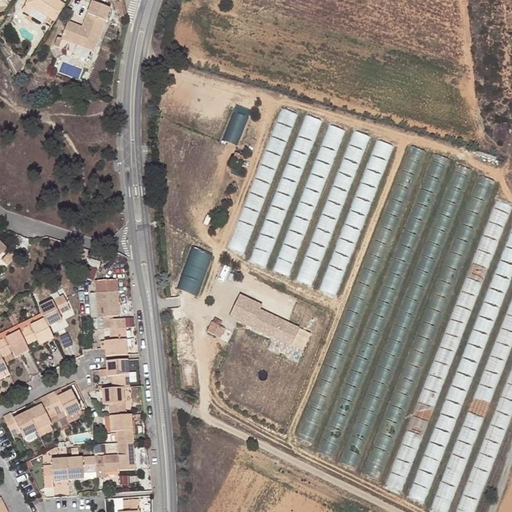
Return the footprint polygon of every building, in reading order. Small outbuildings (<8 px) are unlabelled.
[(27,0),(26,2),(33,8),(53,22),(64,6),(57,1),(55,5),(51,3),(53,0),(27,0)] [(28,15),(33,8),(26,2),(21,10),(28,15)] [(76,26),(68,23),(61,40),(58,39),(54,47),(73,54),(76,46),(93,53),(109,11),(92,4),(82,29),(79,28),(78,32),(74,31),(76,26)] [(235,111),(225,139),(240,144),(250,116),(235,111)] [(309,114),(301,136),(315,142),(323,119),(309,114)] [(338,150),(346,129),(332,124),(324,144),(338,150)] [(356,130),(351,144),(366,149),(371,135),(356,130)] [(378,142),(377,154),(393,154),(393,143),(378,142)] [(411,145),(406,170),(420,172),(425,148),(411,145)] [(243,156),(234,151),(228,163),(237,167),(243,156)] [(437,153),(430,171),(444,176),(451,158),(437,153)] [(487,197),(494,179),(483,174),(476,192),(487,197)] [(496,201),(495,218),(510,219),(510,202),(496,201)] [(0,257),(8,250),(0,241),(0,257)] [(199,296),(217,255),(196,246),(178,287),(199,296)] [(2,261),(7,266),(17,257),(11,252),(2,261)] [(95,281),(98,317),(103,316),(113,316),(119,315),(117,280),(95,281)] [(301,325),(262,308),(264,302),(241,293),(230,317),(293,344),(301,325)] [(42,314),(44,319),(48,327),(62,320),(59,314),(70,309),(63,296),(39,308),(42,314)] [(42,314),(17,326),(20,331),(44,319),(42,314)] [(214,327),(228,331),(231,321),(218,316),(214,327)] [(103,329),(110,328),(125,327),(124,318),(113,319),(103,320),(103,329)] [(40,345),(54,338),(48,327),(44,319),(20,331),(26,345),(37,340),(40,345)] [(17,326),(0,334),(0,341),(20,331),(17,326)] [(105,341),(105,348),(106,356),(127,355),(125,327),(110,328),(111,340),(105,341)] [(29,350),(26,345),(20,331),(0,341),(0,353),(1,355),(2,357),(12,352),(15,357),(29,350)] [(107,370),(100,370),(100,378),(113,377),(114,388),(123,387),(129,387),(127,360),(106,361),(107,370)] [(125,415),(123,387),(114,388),(102,389),(103,404),(109,404),(110,416),(125,415)] [(48,397),(56,415),(64,411),(67,416),(81,409),(71,390),(62,395),(58,397),(56,393),(48,397)] [(37,408),(28,412),(37,431),(51,424),(48,419),(56,415),(48,397),(40,401),(42,405),(37,408)] [(81,409),(67,416),(70,423),(84,416),(81,409)] [(59,420),(67,416),(64,411),(56,415),(59,420)] [(14,419),(11,413),(4,417),(13,436),(20,432),(23,438),(37,431),(28,412),(14,419)] [(131,414),(125,415),(110,416),(111,431),(117,431),(118,443),(133,442),(131,414)] [(119,455),(94,457),(95,472),(96,478),(104,478),(104,472),(135,469),(133,442),(118,443),(118,447),(119,455)] [(94,457),(67,459),(68,480),(84,479),(83,473),(95,472),(94,457)] [(53,481),(68,480),(67,459),(51,460),(51,465),(43,466),(44,488),(53,487),(53,481)] [(138,511),(138,499),(123,501),(123,511),(138,511)]
